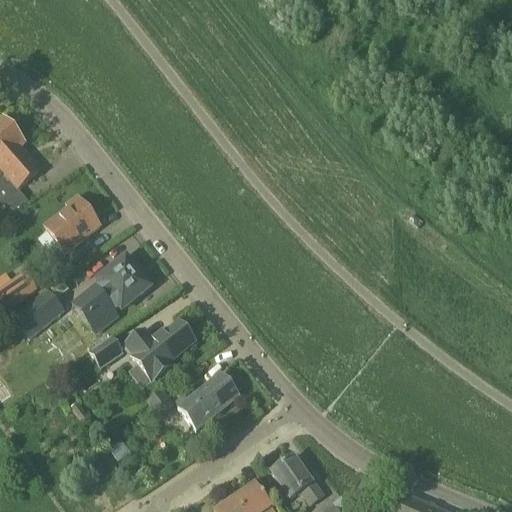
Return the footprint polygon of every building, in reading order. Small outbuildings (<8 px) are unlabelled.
[(20,151),(25,146),(2,120),(0,122),(0,168),(19,151),(20,151)] [(0,220),(1,222),(20,210),(11,199),(17,193),(40,174),(20,151),(19,151),(0,168),(0,220)] [(42,231),(63,259),(100,231),(77,201),(67,209),(69,211),(42,231)] [(100,288),(76,306),(95,332),(115,317),(114,315),(119,311),(121,314),(150,291),(147,288),(148,285),(144,280),(141,280),(125,261),(97,284),(100,288)] [(11,284),(0,291),(0,311),(3,316),(21,304),(35,294),(23,276),(11,284)] [(47,293),(12,321),(29,342),(64,314),(47,293)] [(144,334),(122,352),(151,389),(172,372),(174,371),(171,367),(195,348),(194,347),(178,327),(167,336),(165,333),(153,343),(152,344),(144,334)] [(110,342),(88,357),(99,374),(122,359),(110,342)] [(197,435),(239,401),(220,378),(179,412),(197,435)] [(160,394),(144,407),(157,422),(173,410),(160,394)] [(90,438),(97,432),(76,407),(69,412),(90,438)] [(314,490),(294,461),(271,477),(289,504),(300,496),(310,510),(325,500),(317,488),(314,490)] [(253,490),(234,503),(240,511),(271,511),(255,488),(253,490)] [(428,510),(408,501),(403,511),(436,511),(437,509),(431,506),(428,510)] [(220,511),(240,511),(234,503),(220,511)]
